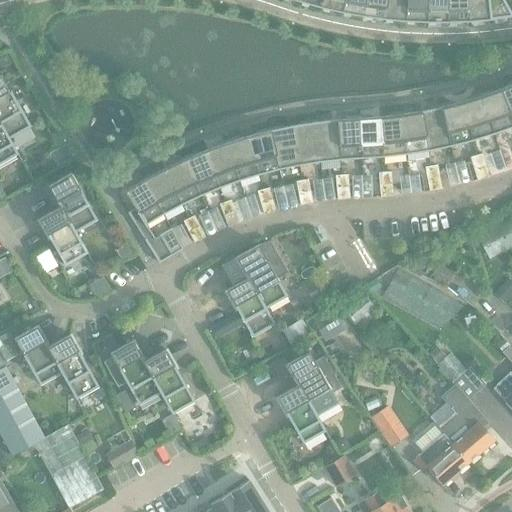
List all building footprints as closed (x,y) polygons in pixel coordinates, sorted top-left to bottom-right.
[(300,0),(300,2),(318,8),(321,8),(323,0),(300,0)] [(344,0),(323,0),(321,8),(342,13),(344,0)] [(365,0),(344,0),(342,13),(350,15),(363,17),(365,0)] [(365,0),(363,17),(382,20),(384,20),(386,0),(365,0)] [(386,0),(384,20),(405,22),(406,0),(386,0)] [(426,0),(406,0),(405,22),(415,22),(426,23),(426,0)] [(426,0),(426,23),(448,23),(447,0),(426,0)] [(467,0),(447,0),(448,23),(469,22),(467,0)] [(467,0),(469,22),(480,21),(511,17),(511,15),(503,0),(467,0)] [(7,55),(0,58),(0,67),(10,64),(7,55)] [(1,75),(0,75),(0,124),(8,140),(31,127),(1,75)] [(511,84),(500,89),(511,119),(511,84)] [(491,90),(480,94),(481,96),(493,133),(494,134),(497,133),(501,131),(511,127),(511,119),(500,89),(492,92),(491,90)] [(481,96),(461,102),(472,141),(472,140),(494,134),(493,133),(481,96)] [(459,102),(441,107),(450,146),(472,141),(461,102),(459,102)] [(433,109),(421,111),(428,151),(443,148),(450,146),(441,107),(433,109)] [(412,111),(400,112),(406,154),(413,153),(428,151),(421,111),(412,113),(412,111)] [(389,116),(380,117),(383,157),(406,154),(400,112),(389,114),(389,116)] [(347,119),(336,120),(340,160),(360,158),(359,116),(347,117),(347,119)] [(379,117),(359,118),(360,158),(383,157),(380,117),(379,117)] [(318,122),(314,122),(319,163),(340,160),(336,120),(318,122)] [(314,122),(292,126),(299,166),(319,163),(314,122)] [(0,164),(17,155),(8,140),(0,124),(0,164)] [(285,127),(270,131),(279,170),(287,167),(289,167),(299,166),(292,126),(287,127),(286,127),(285,127)] [(270,131),(247,136),(258,175),(263,173),(279,170),(270,131)] [(247,137),(226,143),(238,181),(240,180),(258,175),(247,136),(247,137)] [(209,149),(204,151),(219,188),(238,181),(226,143),(209,149)] [(204,151),(184,159),(200,196),(207,193),(219,188),(204,151)] [(482,154),(471,158),(474,169),(486,166),(482,154)] [(180,161),(163,169),(181,205),(200,196),(184,159),(180,161)] [(437,166),(425,168),(427,179),(439,177),(437,166)] [(477,181),(489,177),(486,166),(474,169),(477,181)] [(152,172),(142,178),(143,180),(163,215),(176,207),(181,205),(163,169),(153,174),(152,172)] [(75,233),(76,232),(97,220),(70,173),(48,186),(59,207),(60,207),(75,233)] [(391,173),(378,174),(379,185),(391,184),(391,173)] [(347,175),(335,176),(336,188),(348,187),(347,175)] [(429,191),(441,189),(439,177),(427,179),(429,191)] [(143,180),(123,191),(134,208),(127,213),(159,263),(163,261),(177,253),(183,249),(171,228),(154,238),(146,225),(163,215),(143,180)] [(308,180),(296,182),(298,194),(310,191),(308,180)] [(380,197),(393,196),(391,184),(379,185),(380,197)] [(337,200),(349,199),(348,187),(336,188),(337,200)] [(269,188),(257,192),(260,203),(272,200),(269,188)] [(300,206),(312,203),(310,191),(298,194),(300,206)] [(260,203),(263,215),(275,211),(272,200),(260,203)] [(231,201),(219,205),(224,216),(235,211),(231,201)] [(65,266),(88,253),(76,232),(75,233),(60,207),(59,207),(38,219),(65,266)] [(228,227),(239,223),(235,211),(224,216),(228,227)] [(511,250),(511,214),(475,234),(490,262),(511,250)] [(194,216),(183,222),(188,232),(199,227),(194,216)] [(194,243),(205,237),(199,227),(188,232),(194,243)] [(128,244),(116,251),(121,261),(133,254),(128,244)] [(265,309),(266,309),(287,297),(258,245),(235,258),(247,278),(265,309)] [(48,249),(32,258),(37,265),(52,256),(48,249)] [(5,258),(0,260),(0,278),(12,271),(5,258)] [(381,298),(439,331),(465,306),(397,268),(381,298)] [(245,324),(252,337),(275,324),(266,309),(265,309),(247,278),(225,290),(237,311),(245,324)] [(494,293),(504,302),(511,293),(511,281),(508,278),(494,293)] [(376,279),(366,285),(371,293),(381,287),(376,279)] [(364,296),(346,312),(355,321),(373,306),(364,296)] [(208,328),(205,329),(214,344),(219,341),(218,339),(245,324),(237,311),(226,317),(208,328)] [(311,320),(325,343),(340,333),(327,311),(311,320)] [(289,344),(307,335),(299,320),(281,330),(289,344)] [(39,386),(61,374),(62,373),(47,347),(48,347),(36,326),(13,339),(39,386)] [(5,333),(0,336),(0,352),(5,362),(17,355),(5,333)] [(69,335),(48,347),(47,347),(62,373),(61,374),(75,400),(99,387),(69,335)] [(111,335),(101,340),(106,350),(117,344),(111,335)] [(504,339),(496,345),(502,352),(509,346),(504,339)] [(111,356),(103,362),(118,387),(126,382),(139,405),(160,394),(161,393),(144,362),(132,341),(109,353),(111,356)] [(294,346),(282,353),(285,359),(297,353),(294,346)] [(511,350),(508,346),(502,352),(511,362),(511,360),(511,350)] [(437,347),(428,354),(437,364),(446,357),(437,347)] [(165,350),(144,362),(161,393),(160,394),(172,414),(195,402),(165,350)] [(309,351),(286,364),(298,385),(316,416),(317,416),(338,404),(332,393),(341,388),(323,357),(314,362),(309,351)] [(450,354),(437,366),(452,382),(465,369),(450,354)] [(0,434),(11,455),(34,443),(50,475),(68,508),(104,489),(80,446),(75,436),(68,424),(44,437),(0,357),(0,434)] [(470,367),(461,375),(477,393),(486,385),(470,367)] [(511,367),(493,385),(508,402),(507,403),(511,409),(511,367)] [(461,375),(452,383),(454,386),(468,401),(469,400),(477,393),(461,375)] [(287,391),(276,397),(287,417),(303,444),(326,431),(317,416),(316,416),(298,385),(297,385),(287,391)] [(446,403),(430,417),(433,421),(439,429),(444,434),(453,444),(468,463),(495,440),(484,427),(487,424),(489,423),(469,400),(468,401),(454,386),(441,397),(446,403)] [(124,390),(115,396),(125,413),(135,407),(124,390)] [(389,406),(371,418),(388,443),(391,447),(408,434),(389,406)] [(433,421),(411,440),(422,453),(413,460),(422,471),(427,467),(442,485),(468,463),(453,444),(444,434),(439,429),(433,421)] [(88,430),(75,436),(80,446),(93,439),(88,430)] [(205,437),(193,444),(198,453),(199,454),(211,448),(210,447),(205,437)] [(339,439),(333,442),(339,453),(350,447),(347,442),(339,439)] [(130,443),(108,455),(114,466),(136,454),(130,443)] [(386,448),(377,454),(388,471),(397,466),(386,448)] [(323,468),(336,488),(356,475),(343,455),(323,468)] [(296,467),(287,472),(293,483),(302,478),(296,467)] [(267,511),(248,481),(229,493),(240,511),(267,511)] [(0,511),(15,511),(0,485),(0,511)] [(408,511),(398,496),(386,503),(379,492),(358,506),(361,511),(408,511)] [(240,511),(229,493),(210,504),(215,511),(240,511)] [(340,511),(331,498),(317,506),(320,511),(340,511)]
